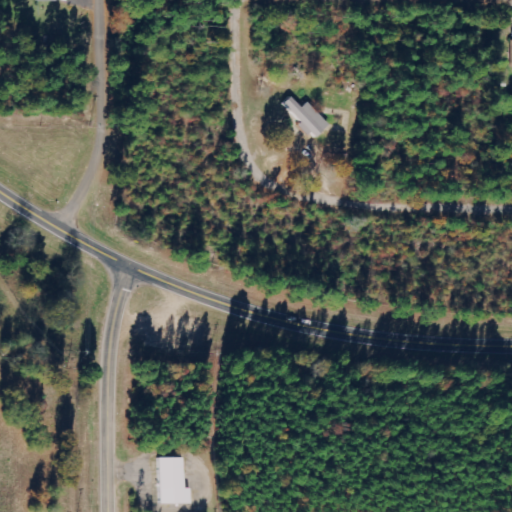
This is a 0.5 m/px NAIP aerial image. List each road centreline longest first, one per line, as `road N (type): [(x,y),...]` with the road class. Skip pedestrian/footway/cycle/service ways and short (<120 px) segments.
road 1 (tertiary): [(511,349),(356,339),(240,311),(129,270),(0,194)]
road 2 (residential): [(511,211),(320,203),(257,176),(237,111),(236,0)]
road 3 (residential): [(58,233),(88,185),(104,135),(100,0)]
road 4 (tertiary): [(108,511),(108,348),(129,270)]
